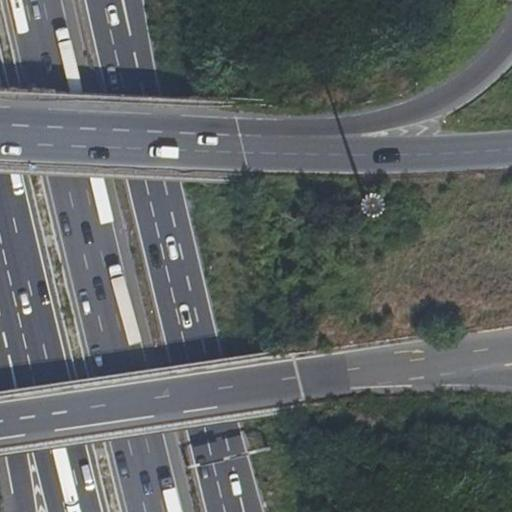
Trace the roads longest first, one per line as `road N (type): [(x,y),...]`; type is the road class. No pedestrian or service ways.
road 1 (motorway): [(157,511),(34,0)]
road 2 (primary): [(0,419),(504,348)]
road 3 (motorway): [(226,511),(114,53)]
road 4 (motorway): [(511,36),(467,89),(411,114),(317,127),(266,146)]
road 5 (primary): [(266,146),(0,131)]
road 6 (primary): [(511,152),(266,146)]
road 7 (motorway): [(0,180),(37,347)]
road 8 (motorway): [(37,347),(10,409),(27,511)]
road 9 (motorway): [(37,347),(77,511)]
